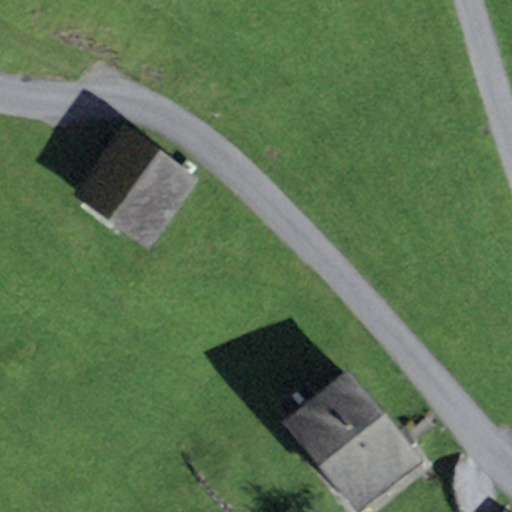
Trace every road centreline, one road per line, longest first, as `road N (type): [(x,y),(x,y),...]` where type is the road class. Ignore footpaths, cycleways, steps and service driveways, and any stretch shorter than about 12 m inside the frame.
road 1 (residential): [(0,96),(149,112),(192,137),(260,196),(478,442),(511,467)]
road 2 (unclassified): [(511,153),(462,0)]
